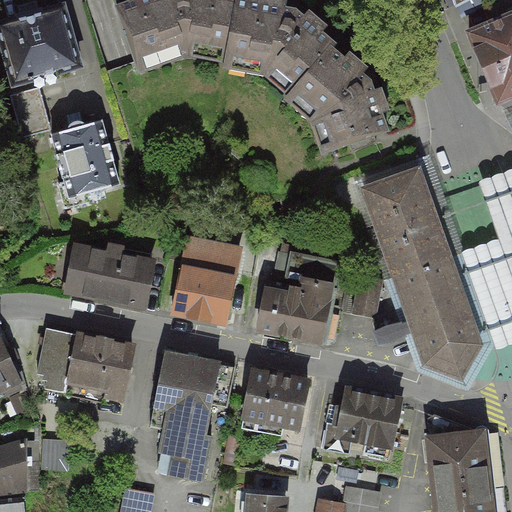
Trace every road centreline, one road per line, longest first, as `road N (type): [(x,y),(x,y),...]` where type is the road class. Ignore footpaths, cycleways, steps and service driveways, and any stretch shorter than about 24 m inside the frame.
road 1 (residential): [(0,309),(64,310),(511,414)]
road 2 (residential): [(511,244),(417,0)]
